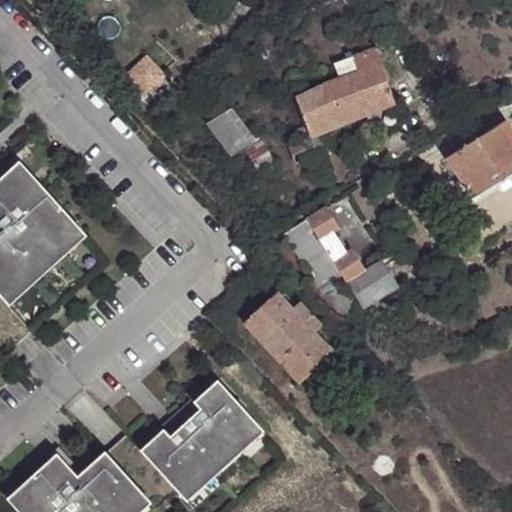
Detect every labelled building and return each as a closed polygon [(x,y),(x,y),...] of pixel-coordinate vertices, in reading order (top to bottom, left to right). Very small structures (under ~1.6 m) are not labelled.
[(332,129),(346,123),(395,103),(374,49),(349,58),(330,66),(337,81),(318,89),(295,101),(305,127),(307,134),(309,138),(320,134),(332,129)] [(142,96),(165,75),(145,54),(122,74),(142,96)] [(243,147),(254,141),(232,110),(204,124),(230,156),(243,147)] [(511,177),(511,133),(504,122),(443,160),(471,203),(511,177)] [(351,134),(346,123),(332,129),(336,140),(351,134)] [(307,134),(305,127),(295,131),(298,138),(307,134)] [(327,152),(320,134),(309,138),(289,147),(296,165),(327,152)] [(259,138),(254,141),(243,147),(260,173),(275,164),(259,138)] [(18,159),(10,166),(30,189),(39,181),(18,159)] [(0,293),(22,274),(33,264),(77,224),(39,181),(30,189),(10,166),(0,175),(0,293)] [(346,282),(349,279),(365,270),(352,251),(349,254),(334,229),(337,226),(326,208),(308,219),(346,282)] [(332,290),(346,282),(308,219),(286,232),(325,293),(332,290)] [(77,224),(33,264),(41,272),(85,232),(77,224)] [(384,260),(387,265),(406,253),(403,249),(384,260)] [(365,270),(349,279),(366,307),(401,285),(387,265),(384,260),(366,271),(365,270)] [(22,274),(0,293),(0,294),(7,302),(30,282),(22,274)] [(366,307),(349,279),(346,282),(332,290),(348,318),(366,307)] [(243,323),(296,384),(332,353),(321,340),(329,334),(300,302),(293,309),(279,293),(243,323)] [(215,376),(171,415),(179,424),(168,434),(160,425),(137,445),(176,489),(199,467),(209,459),(253,419),(215,376)] [(160,425),(168,434),(179,424),(171,415),(160,425)] [(253,419),(209,459),(217,466),(260,427),(253,419)] [(46,456),(12,486),(32,509),(28,511),(116,511),(117,511),(140,490),(102,447),(66,479),(46,456)] [(199,467),(176,489),(183,496),(206,476),(199,467)] [(12,486),(4,493),(20,511),(28,511),(32,509),(12,486)] [(140,490),(117,511),(118,511),(132,511),(148,498),(140,490)]
